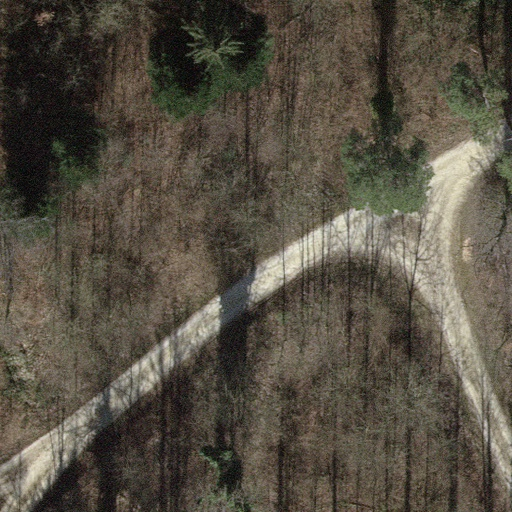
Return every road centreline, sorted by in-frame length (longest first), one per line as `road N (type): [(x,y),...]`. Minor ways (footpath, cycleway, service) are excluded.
road 1 (track): [(511,151),(396,210),(208,324),(109,419),(0,491)]
road 2 (track): [(511,460),(396,210)]
